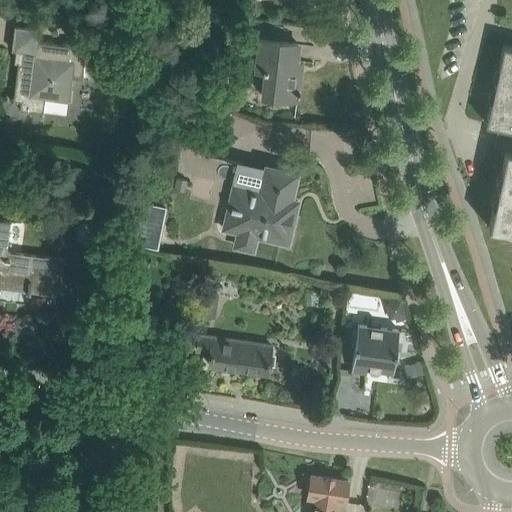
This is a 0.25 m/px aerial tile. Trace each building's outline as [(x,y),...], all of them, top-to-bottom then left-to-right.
[(20,109),(40,111),(43,112),(45,97),(69,100),(72,76),(84,77),(88,44),(67,41),(67,45),(38,42),(39,29),(15,26),(12,50),(20,51),(13,99),(21,100),(20,109)] [(90,40),(100,41),(101,30),(91,29),(90,40)] [(262,96),(277,97),(297,100),(297,94),(299,94),(300,89),(298,89),(300,73),(295,73),(298,43),(258,39),(255,71),(265,72),(262,96)] [(511,45),(504,44),(486,123),(502,126),(497,147),(506,149),(489,227),(511,231),(511,45)] [(213,64),(233,65),(235,49),(215,47),(213,64)] [(235,231),(258,236),(282,242),(287,243),(289,243),(289,242),(292,231),(295,215),(298,203),(298,201),(297,201),(292,199),(298,173),(274,167),(266,166),(266,168),(260,192),(234,186),(229,207),(224,228),(235,231)] [(10,220),(1,219),(0,218),(0,285),(1,286),(2,283),(27,287),(27,291),(31,292),(31,287),(59,291),(62,271),(63,258),(6,251),(10,220)] [(203,292),(199,315),(215,318),(219,294),(203,292)] [(355,346),(351,370),(367,372),(367,368),(393,372),(399,329),(358,324),(357,327),(353,327),(350,346),(355,346)] [(165,353),(173,354),(176,334),(168,333),(165,353)] [(267,372),(271,344),(200,334),(198,349),(211,351),(209,363),(250,369),(267,372)] [(425,374),(421,360),(404,365),(408,378),(425,374)] [(338,511),(340,502),(345,502),(349,480),(311,475),(308,496),(312,497),(309,511),(338,511)]
